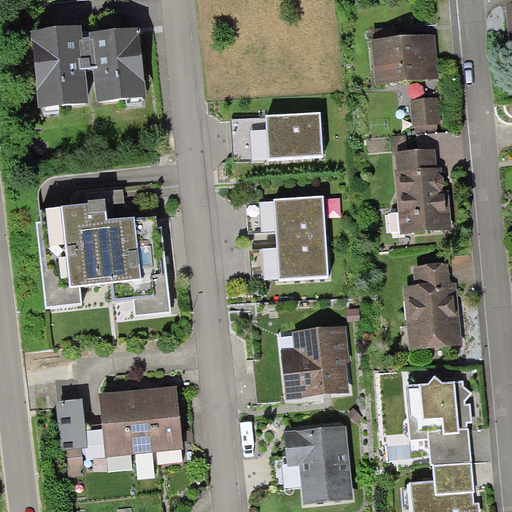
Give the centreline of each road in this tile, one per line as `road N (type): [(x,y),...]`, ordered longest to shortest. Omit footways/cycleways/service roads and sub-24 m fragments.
road 1 (residential): [(176,0),(228,511)]
road 2 (residential): [(465,0),(511,510)]
road 3 (tertiary): [(0,311),(23,511)]
